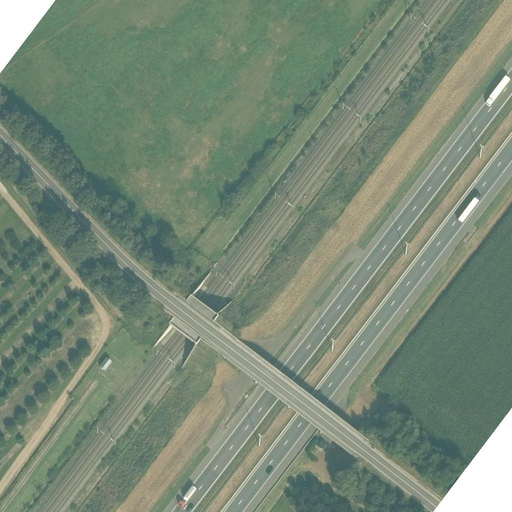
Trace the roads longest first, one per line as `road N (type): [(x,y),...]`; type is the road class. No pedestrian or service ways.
road 1 (unclassified): [(0,135),(141,278),(440,511)]
road 2 (motorway): [(511,79),(181,511)]
road 3 (motorway): [(235,511),(511,152)]
